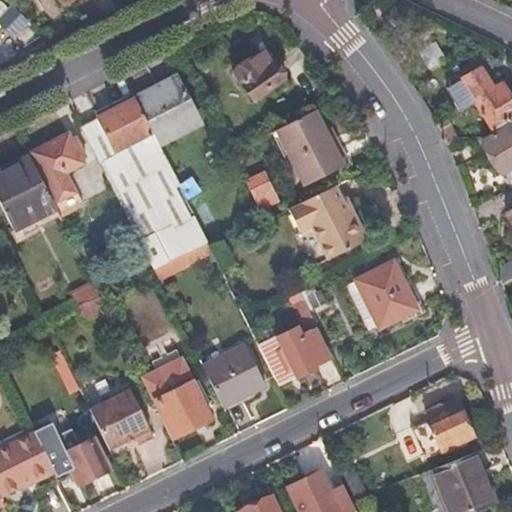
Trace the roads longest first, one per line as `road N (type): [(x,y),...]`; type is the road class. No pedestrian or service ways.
road 1 (residential): [(122,511),(490,330)]
road 2 (tertiary): [(490,330),(407,127),(314,0)]
road 3 (unclassified): [(209,0),(0,107)]
